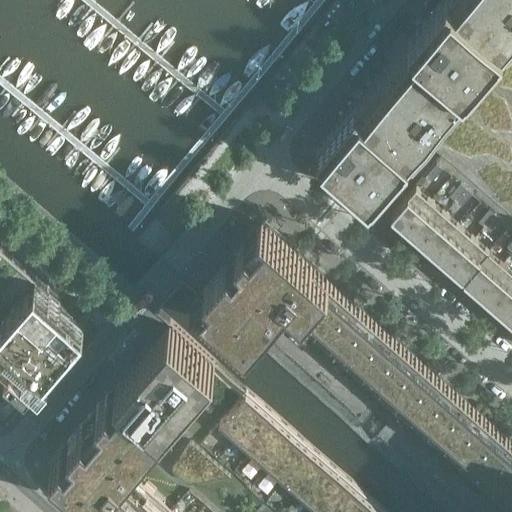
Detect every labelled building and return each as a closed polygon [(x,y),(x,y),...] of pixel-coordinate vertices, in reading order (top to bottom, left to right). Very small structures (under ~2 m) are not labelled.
[(370,193),(511,30),(511,0),(439,0),(317,147),(370,193)] [(511,45),(427,142),(511,217),(511,45)] [(432,178),(443,166),(436,160),(426,173),(432,178)] [(455,199),(466,186),(460,181),(450,194),(455,199)] [(406,225),(432,197),(416,183),(391,212),(392,212),(392,213),(406,225)] [(461,204),(472,191),(466,186),(455,199),(461,204)] [(421,238),(446,209),(432,197),(406,225),(421,238)] [(484,224),(495,212),(489,207),(478,219),(484,224)] [(435,251),(460,222),(446,209),(421,238),(435,251)] [(490,229),(501,217),(495,212),(484,224),(490,229)] [(511,511),(511,438),(262,219),(197,293),(199,295),(199,296),(295,380),(296,380),(297,381),(445,511),(511,511)] [(449,263),(475,235),(460,222),(435,251),(449,263)] [(464,276),(489,247),(475,235),(449,263),(464,276)] [(85,315),(0,241),(0,413),(4,417),(58,355),(54,351),(85,315)] [(478,289),(504,260),(489,247),(464,276),(478,289)] [(493,301),(511,279),(511,267),(504,260),(478,289),(493,301)] [(507,314),(511,308),(511,279),(493,301),(507,314)] [(384,511),(215,363),(170,323),(169,323),(121,379),(115,385),(115,386),(120,391),(113,399),(108,395),(107,394),(97,406),(97,407),(102,411),(88,427),(83,423),(82,422),(51,458),(79,483),(95,497),(104,504),(112,511),(384,511)]
